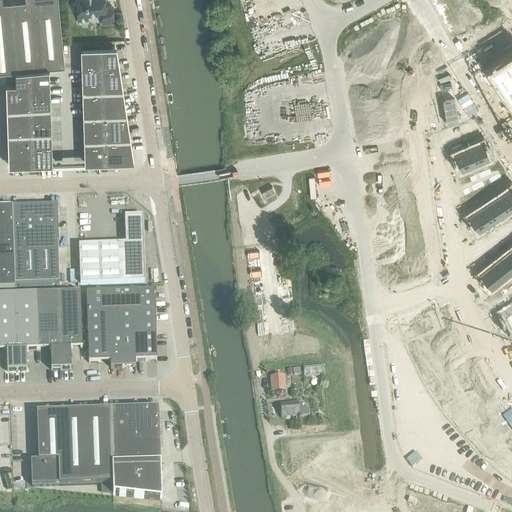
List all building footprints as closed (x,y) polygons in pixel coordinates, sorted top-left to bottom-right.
[(2,0),(0,0),(0,72),(15,71),(29,70),(49,68),(64,67),(58,0),(25,0),(25,1),(3,3),(2,0)] [(101,25),(113,24),(112,7),(105,7),(104,0),(76,0),(76,1),(75,1),(73,3),(72,5),(73,6),(73,8),(75,9),(76,9),(77,21),(87,20),(86,15),(100,13),(101,25)] [(481,9),(472,14),(483,35),(493,29),(489,21),(495,18),(486,1),(479,5),(481,9)] [(460,16),(454,19),(463,36),(469,32),(474,40),(483,35),(472,14),(463,18),(461,15),(460,16)] [(421,42),(414,46),(426,67),(436,61),(431,53),(437,50),(428,33),(423,37),(422,36),(421,37),(423,41),(421,41),(421,42)] [(115,46),(80,47),(80,49),(81,66),(101,66),(118,65),(115,48),(115,46)] [(402,48),(396,51),(405,68),(411,64),(416,72),(426,67),(414,46),(405,50),(403,47),(402,48)] [(496,65),(491,68),(492,69),(495,74),(511,100),(511,54),(504,60),(499,63),(496,65)] [(381,60),(363,63),(364,70),(364,72),(368,71),(370,81),(393,77),(391,66),(382,67),(381,60)] [(117,65),(101,66),(101,78),(102,90),(121,89),(117,65)] [(101,66),(81,66),(81,78),(101,78),(101,66)] [(49,68),(29,70),(29,83),(49,82),(49,68)] [(29,70),(15,71),(15,83),(29,83),(29,70)] [(372,91),(368,92),(368,93),(369,98),(369,99),(388,96),(386,90),(396,88),(393,77),(370,81),(372,91)] [(101,78),(81,78),(82,91),(102,90),(101,78)] [(49,82),(29,83),(30,96),(50,95),(49,82)] [(15,83),(5,83),(6,97),(30,96),(29,83),(15,83)] [(121,89),(102,90),(102,102),(102,114),(125,114),(121,89)] [(102,90),(82,91),(82,103),(102,102),(102,90)] [(50,95),(30,96),(30,108),(50,107),(50,95)] [(30,96),(6,97),(6,109),(30,108),(30,96)] [(388,96),(369,99),(370,101),(370,106),(371,107),(374,107),(375,108),(376,117),(400,112),(398,101),(389,103),(388,96)] [(102,102),(82,103),(83,115),(102,114),(102,102)] [(50,107),(30,108),(30,120),(51,120),(50,107)] [(30,108),(6,109),(7,121),(30,120),(30,108)] [(378,126),(374,127),(375,129),(375,133),(376,133),(376,135),(394,132),(393,125),(402,123),(400,112),(376,117),(378,125),(378,126)] [(102,114),(83,115),(83,127),(103,126),(102,114)] [(125,114),(102,114),(103,126),(103,139),(109,139),(129,138),(125,114)] [(30,120),(7,121),(7,133),(31,133),(30,120)] [(51,120),(30,120),(31,133),(51,132),(51,120)] [(103,126),(83,127),(83,140),(103,139),(103,126)] [(51,132),(31,133),(31,145),(51,144),(51,132)] [(394,132),(376,135),(376,136),(376,137),(377,141),(377,143),(381,142),(383,152),(406,148),(404,136),(395,138),(394,132)] [(31,133),(7,133),(8,146),(31,145),(31,133)] [(109,139),(103,139),(104,152),(104,162),(118,161),(131,150),(129,138),(109,139)] [(103,139),(83,140),(84,162),(104,162),(104,152),(103,139)] [(482,141),(473,145),(480,162),(489,158),(482,141)] [(51,144),(31,145),(32,164),(52,164),(51,144)] [(31,145),(8,146),(8,165),(32,164),(31,145)] [(467,148),(464,149),(471,166),(472,166),(480,162),(473,145),(467,148)] [(384,162),(381,163),(381,164),(382,169),(382,170),(400,167),(399,161),(408,159),(406,148),(383,152),(384,162)] [(464,149),(455,153),(462,170),(471,166),(464,149)] [(400,167),(382,170),(383,172),(382,172),(383,176),(383,178),(387,177),(389,187),(413,183),(411,172),(402,174),(400,167)] [(391,197),(387,198),(387,200),(388,204),(389,206),(407,202),(406,196),(415,194),(413,183),(389,187),(391,197)] [(272,187),(263,192),(268,201),(277,196),(272,187)] [(501,192),(511,208),(511,207),(511,190),(509,187),(501,192)] [(498,188),(490,193),(493,198),(503,213),(511,208),(501,192),(498,188)] [(485,203),(495,218),(503,213),(493,198),(485,203)] [(482,199),(474,204),(487,224),(495,218),(485,203),(482,199)] [(407,202),(389,206),(389,207),(390,212),(389,212),(390,214),(394,213),(394,214),(395,222),(395,223),(419,219),(417,207),(408,209),(407,202)] [(474,204),(466,210),(468,214),(478,229),(487,224),(474,204)] [(12,208),(13,251),(14,290),(59,289),(56,207),(12,209),(12,208)] [(0,290),(14,290),(13,251),(12,208),(0,208),(0,290)] [(144,284),(142,218),(124,218),(125,245),(78,247),(80,286),(144,284)] [(397,233),(393,233),(394,235),(395,240),(395,241),(413,238),(412,231),(421,230),(419,219),(395,223),(397,233)] [(413,238),(395,241),(395,243),(396,247),(396,249),(400,248),(402,258),(425,254),(423,243),(414,244),(413,238)] [(511,249),(510,248),(503,254),(511,265),(511,249)] [(404,268),(400,269),(400,271),(401,275),(401,277),(420,274),(418,267),(428,265),(425,254),(402,258),(402,259),(403,267),(404,268)] [(511,265),(503,254),(495,260),(507,274),(506,274),(508,276),(511,272),(511,265)] [(495,260),(488,266),(499,280),(506,274),(507,274),(495,260)] [(488,266),(480,272),(491,286),(499,280),(488,266)] [(287,286),(269,290),(273,312),(291,309),(287,287),(287,286)] [(153,292),(86,294),(88,364),(110,363),(110,369),(135,368),(135,362),(156,362),(154,302),(153,302),(153,292)] [(51,371),(61,371),(70,370),(70,349),(82,349),(80,293),(0,295),(0,351),(6,352),(7,373),(27,372),(26,351),(50,350),(51,371)] [(511,312),(502,318),(511,333),(511,314),(511,312)] [(422,321),(407,332),(411,338),(413,339),(415,337),(422,345),(441,330),(434,321),(426,326),(422,321)] [(441,330),(422,345),(428,353),(425,355),(426,356),(429,360),(430,361),(445,349),(441,344),(448,339),(441,330)] [(445,349),(430,361),(431,362),(434,366),(435,367),(438,365),(444,373),(463,358),(456,349),(449,355),(445,349)] [(463,358),(444,373),(450,381),(447,383),(448,385),(449,385),(451,388),(452,388),(452,389),(467,378),(463,373),(470,367),(463,358)] [(323,367),(303,368),(304,378),(324,376),(323,367)] [(284,377),(270,378),(271,394),(285,393),(284,377)] [(467,378),(452,389),(453,390),(456,394),(457,396),(460,393),(466,401),(485,386),(478,377),(471,383),(467,378)] [(485,386),(466,401),(473,409),(470,411),(471,413),(474,416),(475,417),(489,406),(485,401),(492,395),(485,386)] [(296,404),(280,405),(281,419),(308,416),(307,409),(301,409),(301,403),(296,404)] [(489,406),(475,417),(476,419),(478,422),(480,424),(482,421),(489,429),(508,414),(501,405),(493,411),(489,406)] [(127,411),(110,412),(112,485),(113,496),(161,502),(160,453),(158,410),(127,411)] [(38,463),(30,463),(31,487),(91,485),(112,485),(110,412),(44,414),(46,463),(38,463)] [(511,419),(508,414),(489,429),(495,437),(492,440),(493,441),(496,445),(497,446),(511,434),(508,429),(511,425),(511,419)] [(511,434),(497,446),(498,447),(501,451),(502,452),(505,450),(511,458),(511,456),(511,434)]
